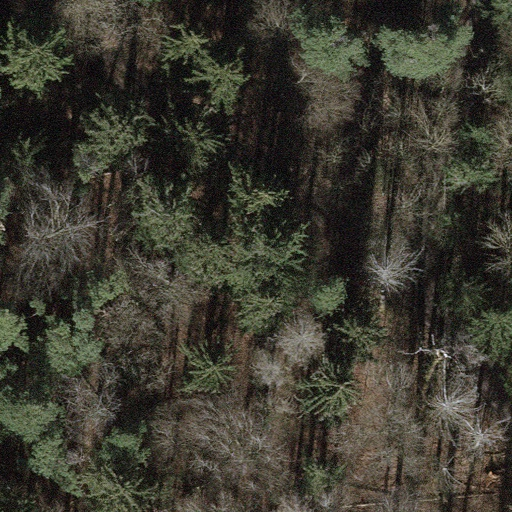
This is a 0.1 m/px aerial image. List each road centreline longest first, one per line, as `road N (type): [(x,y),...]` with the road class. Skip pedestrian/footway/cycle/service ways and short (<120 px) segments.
road 1 (track): [(511,417),(424,293),(37,0)]
road 2 (track): [(481,0),(424,293)]
